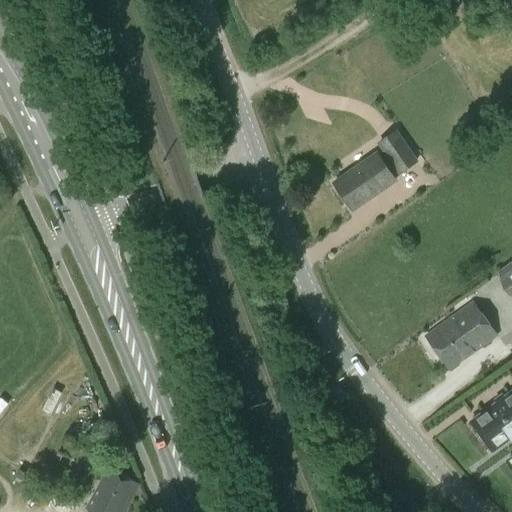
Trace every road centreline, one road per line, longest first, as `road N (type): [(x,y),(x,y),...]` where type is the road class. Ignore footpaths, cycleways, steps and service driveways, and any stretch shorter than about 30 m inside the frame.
road 1 (unclassified): [(481,511),(354,369),(301,278),(257,163)]
road 2 (primary): [(192,511),(82,229)]
road 3 (primary): [(82,229),(0,58)]
road 4 (unclassified): [(82,229),(257,163)]
road 5 (unclassified): [(257,163),(199,0)]
